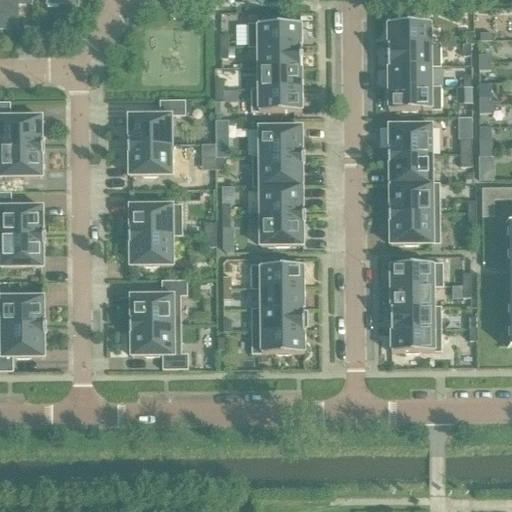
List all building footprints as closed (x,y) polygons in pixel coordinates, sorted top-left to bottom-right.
[(0,0),(0,31),(8,32),(8,27),(16,28),(17,6),(31,7),(31,0),(0,0)] [(402,25),(387,25),(388,47),(431,47),(431,46),(430,24),(415,24),(415,17),(402,17),(402,25)] [(300,26),(248,26),(248,50),(258,50),(258,49),(301,48),(300,26)] [(473,34),(466,35),(466,47),(474,46),(473,34)] [(492,35),(480,35),(480,43),(492,43),(492,35)] [(228,37),(220,37),(220,49),(228,49),(228,37)] [(431,47),(388,47),(388,69),(431,69),(431,70),(441,70),(440,46),(431,46),(431,47)] [(470,47),(462,47),(463,59),(471,59),(470,47)] [(301,48),(258,49),(258,70),(301,70),(301,48)] [(228,49),(220,49),(220,61),(228,61),(228,49)] [(490,57),(478,57),(478,65),(490,65),(490,57)] [(490,65),(478,65),(478,73),(490,73),(490,65)] [(431,69),(388,69),(388,91),(431,90),(431,89),(431,70),(431,69)] [(301,70),(258,70),(258,91),(258,92),(301,92),(301,70)] [(471,78),(463,78),(463,90),(471,90),(471,78)] [(223,81),(215,81),(215,93),(223,93),(223,81)] [(388,99),(386,99),(386,111),(388,111),(388,113),(441,113),(441,89),(431,89),(431,90),(388,91),(388,99)] [(471,90),(463,90),(463,106),(471,106),(471,90)] [(258,91),(251,91),(251,115),(301,114),(301,92),(258,92),(258,91)] [(223,93),(215,93),(215,105),(223,105),(223,93)] [(491,100),(479,100),(479,108),(491,108),(491,100)] [(128,141),(128,148),(172,148),(171,119),(185,119),(185,103),(159,104),(160,118),(128,118),(128,141)] [(10,105),(0,105),(0,149),(43,149),(43,142),(42,142),(41,119),(27,119),(14,119),(10,119),(10,105)] [(491,108),(479,108),(479,116),(491,116),(491,108)] [(228,125),(216,125),(215,160),(227,160),(228,125)] [(389,151),(388,151),(388,158),(432,158),(432,128),(389,128),(389,151)] [(302,129),(259,130),(259,159),(259,160),(303,159),(303,152),(302,152),(302,129)] [(472,142),(460,142),(460,156),(472,155),(472,142)] [(491,143),(479,143),(479,151),(491,151),(491,143)] [(172,148),(128,148),(128,156),(129,156),(129,179),(143,178),(143,179),(157,179),(157,178),(172,178),(172,148)] [(214,148),(203,148),(202,170),(214,171),(214,148)] [(43,149),(0,149),(0,179),(42,179),(42,157),(43,157),(43,149)] [(491,151),(479,151),(479,159),(491,159),(491,151)] [(472,155),(460,156),(460,170),(472,170),(472,155)] [(432,158),(388,158),(388,166),(389,166),(389,187),(388,187),(388,188),(432,187),(432,186),(432,158)] [(259,159),(252,159),(252,190),(259,190),(259,189),(303,189),(303,188),(302,188),(302,167),(303,167),(303,159),(259,160),(259,159)] [(223,160),(215,160),(215,172),(223,172),(223,160)] [(432,187),(388,188),(389,188),(389,209),(388,209),(389,217),(440,216),(439,186),(432,186),(432,187)] [(303,189),(259,189),(259,190),(260,218),(303,218),(303,210),(302,210),(302,189),(303,189)] [(498,190),(490,191),(490,203),(494,202),(498,202),(498,190)] [(507,190),(498,190),(498,202),(507,202),(507,190)] [(490,191),(481,191),(481,203),(490,203),(490,191)] [(11,195),(0,195),(0,239),(44,239),(44,232),(43,232),(42,209),(11,209),(11,195)] [(490,203),(481,203),(482,211),(494,211),(494,202),(490,203)] [(475,204),(467,204),(468,216),(476,216),(475,204)] [(129,231),(129,238),(173,238),(173,239),(182,239),(182,208),(157,208),(157,207),(144,207),(144,208),(129,208),(129,231)] [(230,207),(222,207),(222,219),(230,219),(230,207)] [(494,211),(482,211),(482,219),(494,219),(494,211)] [(440,216),(389,217),(389,224),(390,224),(390,247),(404,247),(417,247),(440,247),(440,216)] [(476,216),(468,216),(468,228),(476,228),(476,216)] [(303,218),(260,218),(260,248),(275,248),(275,249),(288,249),(288,248),(303,248),(303,225),(304,225),(303,218)] [(230,219),(222,219),(222,231),(230,231),(230,219)] [(216,225),(204,226),(204,238),(208,238),(216,237),(216,225)] [(216,237),(208,238),(208,250),(216,250),(216,237)] [(173,238),(129,238),(129,246),(130,246),(130,269),(144,268),(144,269),(158,269),(158,268),(173,268),(173,239),(173,238)] [(44,239),(0,239),(0,270),(43,270),(43,247),(44,247),(44,239)] [(443,266),(390,267),(390,289),(433,289),(433,290),(443,290),(443,266)] [(303,268),(251,268),(251,292),(260,292),(260,291),(303,290),(303,268)] [(470,276),(462,277),(463,289),(471,288),(470,276)] [(231,279),(223,279),(223,291),(231,291),(231,279)] [(130,321),(130,328),(181,328),(180,299),(187,299),(187,283),(161,284),(162,298),(130,298),(130,321)] [(471,288),(463,289),(463,301),(471,300),(471,288)] [(433,289),(390,289),(391,311),(434,310),(434,309),(433,290),(433,289)] [(303,290),(260,291),(260,292),(261,311),(261,312),(304,312),(303,290)] [(231,291),(223,291),(223,303),(231,303),(231,291)] [(43,299),(0,300),(1,329),(1,330),(45,329),(45,322),(44,322),(43,299)] [(434,310),(391,311),(391,333),(441,332),(441,309),(434,309),(434,310)] [(261,311),(251,312),(251,334),(304,334),(304,325),(306,325),(306,314),(304,314),(304,312),(261,312),(261,311)] [(477,320),(469,320),(469,332),(477,332),(477,320)] [(231,322),(223,323),(223,335),(231,334),(231,322)] [(0,374),(13,374),(13,360),(16,360),(16,361),(30,360),(44,360),(44,337),(45,337),(45,329),(1,330),(1,329),(0,328),(0,374)] [(181,328),(130,328),(130,336),(131,336),(131,359),(145,359),(158,359),(158,358),(162,358),(162,372),(188,372),(188,357),(181,357),(181,328)] [(441,332),(391,333),(391,355),(441,355),(441,332)] [(477,332),(469,332),(469,344),(477,344),(477,332)] [(304,334),(251,334),(252,357),(277,356),(277,357),(290,357),(290,356),(304,356),(304,334)] [(225,340),(217,340),(218,352),(226,352),(225,340)]
